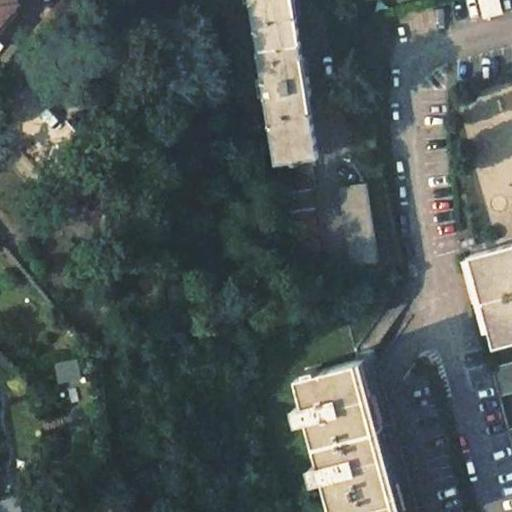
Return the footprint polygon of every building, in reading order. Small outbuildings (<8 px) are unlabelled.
[(0,0),(0,16),(1,18),(15,3),(11,0),(0,0)] [(250,0),(258,49),(276,163),(310,157),(317,156),(292,0),(250,0)] [(502,13),(498,0),(479,0),(485,18),(502,13)] [(310,157),(276,163),(282,193),(310,188),(315,188),(310,157)] [(341,188),(355,264),(383,258),(367,183),(341,188)] [(282,193),(294,273),(323,269),(310,188),(282,193)] [(511,243),(470,254),(495,346),(511,341),(511,243)] [(298,376),(334,511),(401,511),(359,359),(298,376)] [(511,362),(492,368),(499,397),(511,393),(511,362)] [(0,511),(20,511),(18,495),(0,497),(0,511)]
